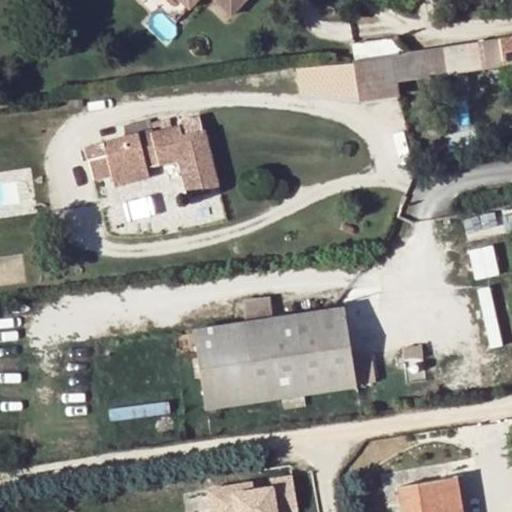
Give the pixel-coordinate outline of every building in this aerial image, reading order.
[(179,0),(189,9),(197,0),(214,0),(231,16),(246,0),(179,0)] [(511,36),(499,38),(503,64),(511,62),(511,36)] [(353,61),(390,55),(393,55),(393,51),(391,38),(350,44),(352,57),(353,61)] [(503,64),(499,38),(423,50),(426,76),(503,64)] [(426,76),(423,50),(393,55),(390,55),(394,80),(426,76)] [(390,55),(353,61),(359,100),(396,95),(394,80),(390,55)] [(200,119),(179,124),(181,134),(202,129),(200,119)] [(148,175),(146,167),(144,161),(156,158),(158,164),(177,160),(181,174),(189,172),(194,190),(218,183),(204,129),(181,134),(179,124),(149,131),(148,129),(84,146),(92,177),(110,173),(113,184),(148,175)] [(144,161),(146,167),(158,164),(156,158),(144,161)] [(185,192),(194,190),(189,172),(181,174),(185,192)] [(245,321),(274,317),(271,296),(242,300),(245,321)] [(193,330),(206,409),(281,397),(283,408),(306,404),(304,393),(357,385),(344,306),(332,308),(274,317),(245,321),(193,330)] [(241,483),(206,489),(209,511),(276,511),(296,509),(290,474),(269,478),(271,486),(252,489),(242,490),(241,483)] [(461,511),(455,476),(396,486),(400,511),(461,511)] [(250,481),(241,483),(242,490),(252,489),(250,481)]
